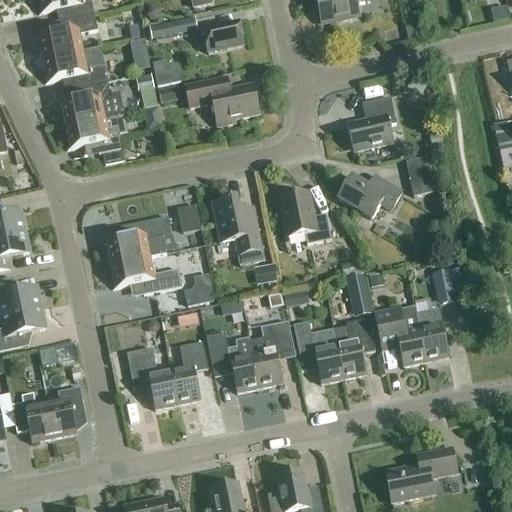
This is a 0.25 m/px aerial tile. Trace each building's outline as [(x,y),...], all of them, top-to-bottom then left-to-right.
[(39,0),(42,15),(38,16),(38,17),(56,13),(58,25),(74,21),(93,17),(90,1),(95,0),(39,0)] [(191,0),(193,12),(212,8),(210,0),(191,0)] [(316,0),(322,27),(359,19),(356,5),(366,3),(368,0),(316,0)] [(51,26),(53,37),(35,41),(36,42),(40,41),(44,63),(83,55),(79,38),(97,34),(93,17),(74,21),(58,25),(51,26)] [(149,29),(152,42),(197,33),(194,20),(149,29)] [(138,25),(129,26),(132,39),(140,38),(138,25)] [(208,57),(243,49),(238,25),(202,32),(208,57)] [(144,44),(129,47),(131,55),(146,52),(144,44)] [(101,52),(83,55),(44,63),(48,85),(45,86),(45,87),(62,83),(64,94),(72,93),(108,85),(101,52)] [(151,78),(135,81),(138,95),(154,92),(151,78)] [(228,82),(215,85),(185,91),(190,112),(213,107),(218,131),(236,127),(235,123),(258,119),(252,89),(230,94),(228,82)] [(72,93),(74,104),(57,107),(58,108),(61,107),(66,129),(105,121),(105,120),(123,117),(119,96),(110,97),(108,85),(72,93)] [(160,107),(181,103),(178,89),(157,93),(160,107)] [(388,129),(396,128),(390,102),(362,108),(366,125),(350,129),(356,154),(392,146),(388,129)] [(152,133),(161,131),(157,112),(148,113),(152,133)] [(126,137),(123,117),(105,120),(105,121),(66,129),(70,151),(67,152),(67,153),(84,150),(86,161),(122,153),(119,138),(126,137)] [(511,151),(511,147),(507,125),(494,128),(500,154),(511,151)] [(441,134),(428,137),(432,153),(444,150),(441,134)] [(21,153),(14,155),(17,170),(25,168),(21,153)] [(405,165),(413,200),(433,196),(425,160),(405,165)] [(373,180),(367,190),(352,181),(339,204),(372,223),(381,209),(391,215),(402,196),(373,180)] [(308,248),(332,243),(327,218),(312,221),(307,196),(280,202),(289,241),(305,238),(308,248)] [(264,264),(262,253),(253,211),(239,214),(237,202),(212,207),(220,247),(235,244),(240,269),(264,264)] [(182,233),(201,231),(198,206),(179,208),(182,233)] [(0,217),(0,240),(25,235),(20,213),(0,217)] [(166,258),(163,240),(171,239),(167,221),(129,229),(139,227),(141,239),(103,247),(103,248),(107,247),(111,269),(166,258)] [(29,257),(25,235),(0,240),(0,276),(11,274),(8,261),(29,257)] [(166,258),(111,269),(116,291),(112,291),(112,293),(151,285),(153,296),(143,298),(143,299),(182,291),(178,273),(154,278),(150,261),(166,258)] [(340,267),(343,280),(363,276),(360,263),(340,267)] [(273,267),(253,271),(256,289),(276,286),(273,267)] [(461,273),(449,276),(449,273),(431,277),(438,309),(455,305),(453,295),(465,293),(461,273)] [(368,278),(370,292),(382,290),(380,276),(368,278)] [(364,279),(346,283),(349,298),(367,294),(364,279)] [(36,290),(15,294),(13,281),(0,283),(0,315),(1,320),(41,311),(36,290)] [(183,298),(185,309),(215,304),(213,292),(183,298)] [(283,298),(286,311),(308,307),(306,294),(283,298)] [(254,300),(243,303),(245,313),(252,312),(255,307),(254,300)] [(414,310),(400,313),(374,319),(381,357),(399,353),(402,371),(426,367),(415,317),(414,310)] [(41,311),(1,320),(4,332),(0,332),(0,355),(22,351),(20,338),(45,333),(41,311)] [(438,312),(415,317),(426,367),(449,362),(441,327),(438,312)] [(346,330),(333,333),(343,383),(366,379),(362,358),(375,355),(368,323),(346,327),(346,330)] [(262,341),(249,344),(259,392),(282,388),(278,364),(295,360),(288,325),(260,331),(262,341)] [(343,383),(333,333),(311,337),(308,325),(293,328),(301,369),(316,366),(320,388),(343,383)] [(229,358),(224,336),(206,340),(210,362),(229,358)] [(236,344),(237,351),(228,353),(230,363),(229,363),(236,397),(259,392),(249,344),(249,341),(236,344)] [(171,375),(177,409),(200,405),(195,376),(208,373),(202,346),(179,351),(184,372),(171,375)] [(38,354),(41,369),(57,366),(54,351),(38,354)] [(177,409),(171,375),(157,378),(152,352),(126,357),(133,389),(149,386),(154,414),(177,409)] [(79,369),(72,370),(74,382),(82,381),(79,369)] [(47,406),(54,442),(76,438),(74,426),(86,423),(80,391),(57,396),(59,404),(47,406)] [(0,398),(0,445),(6,444),(3,431),(15,429),(11,409),(9,397),(0,398)] [(22,399),(24,406),(11,409),(15,429),(17,437),(29,435),(31,447),(54,442),(47,406),(35,408),(33,397),(22,399)] [(431,483),(457,478),(452,452),(416,459),(418,469),(385,476),(391,507),(434,499),(431,483)] [(276,479),(279,495),(267,498),(269,511),(321,511),(319,498),(307,501),(302,474),(276,479)] [(212,493),(215,507),(210,508),(207,511),(206,511),(242,511),(237,487),(212,493)] [(164,511),(163,502),(124,511),(123,511),(164,511)]
